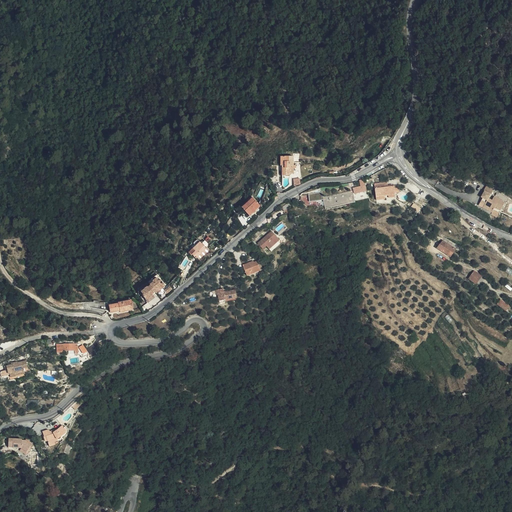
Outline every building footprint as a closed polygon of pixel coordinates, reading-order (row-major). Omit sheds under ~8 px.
[(292,168),(292,151),(280,151),(279,161),(281,161),(281,170),(289,170),(289,168),(292,168)] [(360,188),(354,190),(356,195),(366,192),(364,187),(363,181),(360,181),(362,187),(360,188)] [(372,199),(380,199),(380,196),(384,195),(384,198),(390,197),(390,193),(389,187),(384,187),(383,182),(371,183),(372,199)] [(480,206),(479,208),(488,214),(490,212),(494,215),(495,216),(502,206),(492,198),(489,202),(486,199),(492,191),(485,186),(482,192),(483,192),(479,197),(480,198),(477,203),(480,206)] [(320,201),(320,202),(322,206),(325,204),(326,206),(328,205),(334,207),(344,203),(345,199),(349,197),(349,195),(351,195),(349,189),(320,201)] [(258,190),(245,199),(252,208),(264,199),(258,190)] [(314,205),(317,204),(316,202),(320,201),(317,195),(305,200),(308,207),(314,205)] [(317,204),(314,205),(316,211),(323,208),(324,211),(334,207),(328,205),(326,206),(325,204),(322,206),(320,202),(317,204)] [(286,210),(286,207),(284,205),(278,210),(281,214),(286,210)] [(268,233),(259,241),(254,246),(259,252),(262,249),(265,252),(276,242),(268,233)] [(203,234),(199,238),(193,245),(195,247),(196,247),(200,250),(210,240),(203,234)] [(448,250),(435,241),(430,248),(442,257),(448,250)] [(253,264),(250,265),(244,267),(243,266),(239,268),(243,278),(256,273),(253,264)] [(470,279),(464,274),(458,281),(465,286),(470,279)] [(154,279),(159,286),(164,282),(158,275),(154,279)] [(154,279),(152,276),(141,286),(143,288),(154,279)] [(148,296),(159,286),(154,279),(143,288),(146,291),(145,292),(148,296)] [(169,289),(175,284),(171,281),(166,286),(169,289)] [(221,304),(225,303),(225,301),(233,301),(232,292),(220,294),(220,290),(212,291),(212,295),(214,297),(215,303),(221,302),(221,304)] [(111,301),(112,308),(121,306),(122,308),(135,305),(133,295),(120,298),(120,299),(111,301)] [(506,311),(510,306),(501,298),(497,303),(506,311)] [(495,310),(487,304),(484,308),(492,314),(495,310)] [(78,342),(61,342),(61,351),(63,351),(68,351),(68,349),(79,349),(79,351),(82,351),(82,344),(78,344),(78,342)] [(29,361),(22,362),(22,364),(19,364),(18,362),(15,363),(15,364),(13,365),(10,365),(11,370),(12,373),(13,373),(14,374),(14,377),(20,376),(19,375),(28,373),(28,371),(29,370),(28,368),(31,367),(29,361)] [(68,427),(66,424),(62,427),(60,427),(53,430),(53,428),(51,428),(46,430),(47,434),(46,435),(48,439),(51,439),(53,444),(58,443),(59,441),(63,440),(64,439),(66,438),(67,435),(67,433),(69,431),(69,429),(68,427)] [(11,438),(10,444),(15,444),(15,447),(23,447),(24,448),(29,452),(32,447),(34,445),(27,440),(24,439),(22,440),(22,438),(11,438)] [(29,452),(24,448),(22,451),(28,455),(34,449),(32,447),(29,452)]
